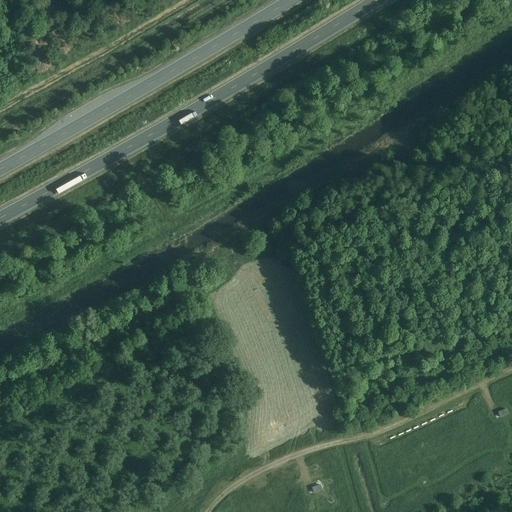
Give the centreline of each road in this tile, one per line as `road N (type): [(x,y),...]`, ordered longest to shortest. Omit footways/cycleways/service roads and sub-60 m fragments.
road 1 (trunk): [(0,219),(375,0)]
road 2 (trunk): [(291,0),(0,170)]
road 3 (track): [(338,442),(243,480),(206,511)]
